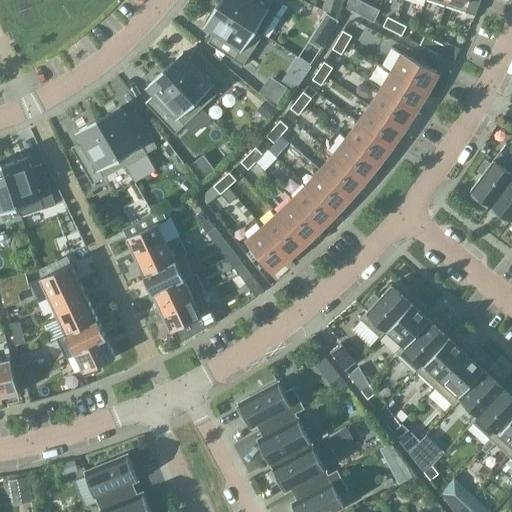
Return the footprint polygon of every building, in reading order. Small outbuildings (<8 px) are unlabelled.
[(223,0),(219,6),(264,35),(284,3),(279,0),(223,0)] [(447,0),(446,6),(466,12),(475,15),(480,0),(447,0)] [(219,6),(206,27),(214,33),(208,43),(243,66),(264,35),(219,6)] [(379,13),(370,8),(365,17),(374,22),(379,13)] [(326,13),(308,42),(320,50),(338,21),(326,13)] [(398,22),(388,17),(383,27),(393,31),(398,22)] [(407,27),(398,22),(393,31),(402,36),(407,27)] [(343,31),(338,40),(347,45),(352,36),(343,31)] [(434,40),(425,36),(420,45),(430,50),(434,40)] [(342,54),(347,45),(338,40),(333,49),(342,54)] [(444,45),(434,40),(430,50),(439,55),(444,45)] [(202,109),(229,83),(200,52),(191,60),(184,53),(166,70),(202,109)] [(426,92),(438,72),(404,54),(394,73),(426,92)] [(297,58),(282,81),(295,89),(311,67),(297,58)] [(333,68),(325,63),(324,62),(319,71),(327,77),(333,68)] [(166,70),(148,87),(155,95),(146,103),(175,134),(202,109),(166,70)] [(319,71),(313,80),(322,85),(327,77),(319,71)] [(415,110),(426,92),(394,73),(383,90),(415,110)] [(273,80),(263,95),(276,103),(286,89),(273,80)] [(383,90),(372,107),(403,128),(415,110),(383,90)] [(306,107),(312,99),(304,92),(297,100),(306,107)] [(297,100),(291,109),(299,115),(306,107),(297,100)] [(268,103),(260,113),(270,121),(278,111),(268,103)] [(372,107),(360,124),(391,146),(403,128),(372,107)] [(125,166),(158,147),(136,111),(126,117),(121,108),(99,120),(125,166)] [(99,120),(77,133),(82,142),(72,148),(93,185),(125,166),(99,120)] [(282,136),(289,128),(281,121),(274,129),(282,136)] [(360,124),(348,140),(378,163),(391,146),(360,124)] [(274,129),(267,137),(275,143),(282,136),(274,129)] [(335,156),(360,177),(364,180),(378,163),(348,140),(335,156)] [(256,162),(264,155),(256,148),(249,155),(256,162)] [(472,195),(483,203),(485,200),(492,205),(511,178),(511,160),(500,151),(491,164),(487,161),(479,171),(483,174),(471,189),(474,192),(472,195)] [(203,155),(190,165),(201,180),(215,170),(203,155)] [(249,155),(241,163),(249,170),(256,162),(249,155)] [(350,197),(364,180),(360,177),(335,156),(322,172),(350,197)] [(3,166),(7,177),(17,206),(21,217),(57,205),(43,164),(31,168),(28,158),(3,166)] [(0,211),(17,206),(7,177),(3,166),(0,167),(0,211)] [(322,172),(308,187),(335,213),(350,197),(322,172)] [(229,188),(237,181),(230,173),(222,180),(229,188)] [(510,219),(511,220),(511,178),(492,205),(499,211),(497,214),(508,222),(510,219)] [(222,180),(214,187),(221,195),(222,193),(229,188),(222,180)] [(320,228),(335,213),(308,187),(294,201),(320,228)] [(294,201),(279,215),(305,243),(320,228),(294,201)] [(210,220),(203,211),(194,217),(201,226),(210,220)] [(279,215),(264,229),(289,257),(305,243),(279,215)] [(125,237),(135,256),(167,240),(158,221),(125,237)] [(207,234),(214,242),(222,236),(216,227),(207,234)] [(271,272),(289,257),(264,229),(248,242),(271,272)] [(214,242),(221,251),(229,245),(222,236),(214,242)] [(176,260),(167,240),(135,256),(144,275),(176,260)] [(185,255),(176,260),(144,275),(153,295),(185,280),(194,275),(185,255)] [(233,267),(240,276),(248,270),(241,261),(233,267)] [(40,279),(30,283),(39,302),(49,297),(81,282),(72,263),(71,264),(43,277),(40,279)] [(240,276),(246,284),(254,278),(248,270),(240,276)] [(10,280),(0,282),(3,293),(13,290),(10,280)] [(193,296),(185,280),(153,295),(161,312),(193,296)] [(49,297),(57,315),(89,300),(81,282),(49,297)] [(411,302),(405,296),(408,293),(398,284),(395,287),(392,285),(379,299),(375,295),(367,305),(370,308),(360,320),(379,337),(411,302)] [(193,296),(161,312),(170,332),(174,330),(180,343),(217,322),(212,312),(202,292),(193,296)] [(57,315),(66,334),(98,318),(89,300),(57,315)] [(411,302),(386,330),(387,331),(404,346),(405,347),(430,319),(429,318),(424,314),(427,310),(416,301),(414,304),(411,302)] [(67,358),(75,354),(108,339),(98,318),(66,334),(57,338),(67,358)] [(404,346),(397,353),(398,354),(416,371),(449,337),(447,336),(442,331),(445,327),(435,318),(432,321),(430,319),(405,347),(404,346)] [(11,324),(13,335),(23,333),(21,322),(11,324)] [(13,335),(15,346),(25,344),(23,333),(13,335)] [(416,371),(435,388),(467,354),(460,347),(464,344),(454,335),(451,338),(449,337),(416,371)] [(116,357),(108,339),(75,354),(86,377),(99,371),(97,367),(116,357)] [(356,362),(341,343),(331,352),(346,371),(356,362)] [(435,388),(454,406),(486,371),(483,369),(487,365),(477,356),(474,360),(467,354),(435,388)] [(348,385),(326,358),(316,365),(337,393),(348,385)] [(11,359),(0,360),(0,397),(19,394),(11,359)] [(21,365),(23,375),(33,373),(31,363),(21,365)] [(486,371),(460,398),(461,399),(464,401),(478,415),(479,415),(504,388),(503,387),(498,382),(501,378),(491,369),(488,373),(486,371)] [(23,375),(26,386),(36,384),(33,373),(23,375)] [(355,383),(361,391),(370,385),(363,376),(355,383)] [(257,424),(261,431),(295,413),(304,409),(293,388),(284,393),(280,384),(236,407),(243,419),(246,417),(251,427),(257,424)] [(361,391),(368,400),(376,393),(370,385),(361,391)] [(472,423),(491,440),(511,416),(511,392),(511,394),(504,388),(472,423)] [(386,405),(378,413),(386,423),(395,417),(386,405)] [(259,441),(271,463),(311,442),(295,413),(261,431),(264,438),(259,441)] [(511,416),(491,440),(509,457),(511,454),(511,416)] [(386,423),(393,431),(401,425),(395,417),(386,423)] [(408,433),(401,425),(393,431),(399,440),(408,433)] [(347,428),(328,438),(332,444),(351,434),(347,428)] [(392,443),(381,449),(387,460),(398,454),(392,443)] [(417,446),(410,453),(418,464),(426,457),(417,446)] [(274,468),(285,490),(291,487),(294,495),(328,476),(313,447),(274,468)] [(99,504),(135,489),(132,481),(137,479),(128,456),(86,474),(99,504)] [(418,464),(424,472),(433,466),(426,457),(418,464)] [(75,461),(60,466),(63,476),(78,471),(75,461)] [(424,472),(431,480),(439,474),(433,466),(424,472)] [(337,471),(328,476),(294,495),(298,502),(293,505),(297,511),(331,511),(344,505),(340,496),(348,491),(337,471)] [(27,477),(8,481),(10,494),(30,490),(27,477)] [(99,504),(102,511),(150,511),(144,494),(138,497),(135,489),(99,504)] [(449,504),(455,511),(456,511),(464,506),(457,498),(449,504)]
